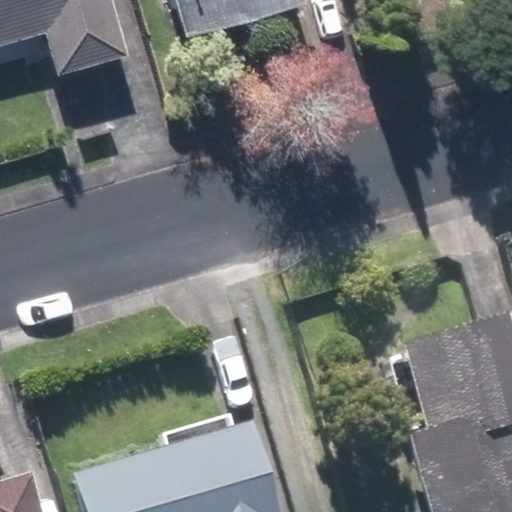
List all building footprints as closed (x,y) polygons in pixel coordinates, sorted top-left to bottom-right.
[(81,0),(0,0),(0,42),(25,35),(37,76),(99,58),(81,0)] [(275,0),(151,0),(164,42),(278,8),(275,0)] [(511,419),(479,324),(381,358),(411,446),(392,452),(412,511),(511,511),(511,481),(497,437),(511,431),(511,419)] [(54,488),(61,511),(253,511),(231,436),(54,488)] [(384,511),(373,480),(336,494),(343,511),(384,511)] [(0,511),(12,511),(8,496),(0,498),(0,511)]
